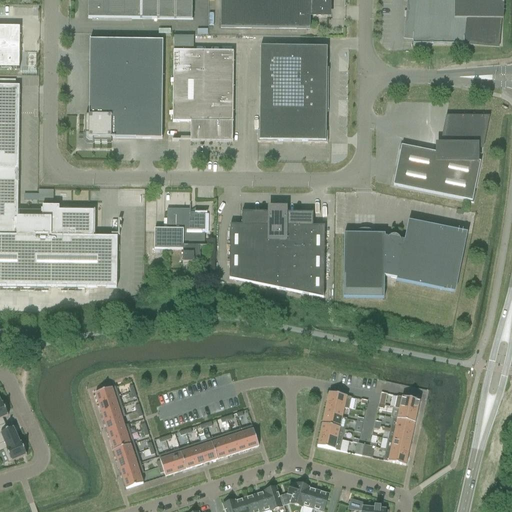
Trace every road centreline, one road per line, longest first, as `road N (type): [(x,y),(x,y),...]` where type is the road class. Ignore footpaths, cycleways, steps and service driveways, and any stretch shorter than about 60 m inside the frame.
road 1 (unclassified): [(364,78),(357,173),(332,180),(68,177),(50,161),(52,0)]
road 2 (residential): [(291,461),(135,511)]
road 3 (residential): [(0,480),(35,470),(42,457),(0,370)]
road 4 (residential): [(405,511),(394,490),(291,461)]
road 5 (secondary): [(479,437),(505,372),(510,317)]
road 6 (secondary): [(510,317),(496,344),(479,437)]
